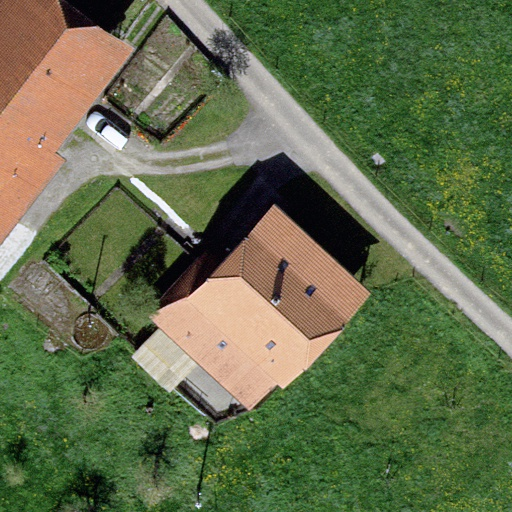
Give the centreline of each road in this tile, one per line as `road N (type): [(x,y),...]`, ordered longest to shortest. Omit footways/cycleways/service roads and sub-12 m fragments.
road 1 (residential): [(185,0),(511,326)]
road 2 (track): [(0,267),(91,162),(188,167),(306,121)]
